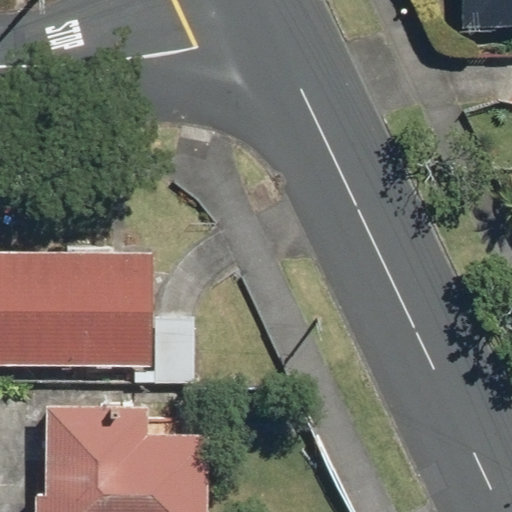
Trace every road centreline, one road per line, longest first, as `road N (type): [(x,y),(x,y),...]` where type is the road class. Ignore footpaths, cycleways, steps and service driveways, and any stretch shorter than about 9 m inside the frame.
road 1 (tertiary): [(265,28),(496,511)]
road 2 (residential): [(265,28),(116,58),(0,57)]
